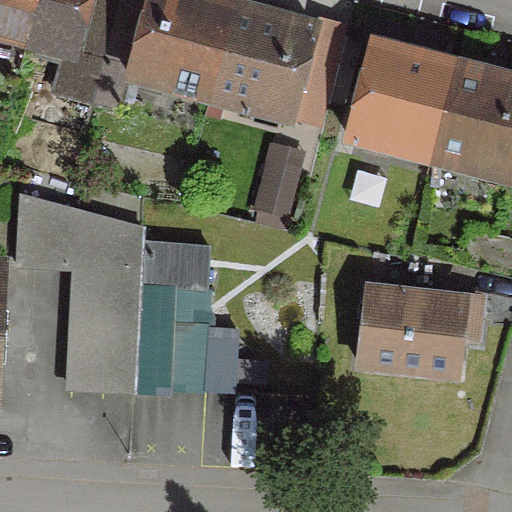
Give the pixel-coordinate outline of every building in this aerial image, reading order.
[(21,45),(33,0),(0,0),(0,39),(21,45)] [(56,93),(89,102),(116,1),(113,0),(33,0),(21,45),(65,57),(56,93)] [(205,100),(230,7),(203,0),(146,0),(144,8),(116,1),(89,102),(116,109),(125,78),(205,100)] [(310,29),(230,7),(205,100),(286,121),(310,29)] [(341,104),(357,41),(341,37),(325,100),(341,104)] [(344,139),(426,161),(451,67),(369,45),(344,139)] [(511,168),(511,82),(451,67),(426,161),(508,182),(511,168)] [(252,211),(281,218),(288,194),(258,187),(252,211)] [(66,388),(138,393),(141,327),(142,301),(144,244),(144,232),(120,226),(126,202),(88,192),(82,216),(14,198),(14,265),(72,268),(66,388)] [(144,244),(142,301),(159,302),(160,286),(203,289),(206,249),(144,244)] [(455,341),(474,343),(477,317),(458,314),(459,304),(364,294),(356,363),(451,375),(455,341)] [(166,329),(141,327),(138,393),(163,393),(166,329)]
